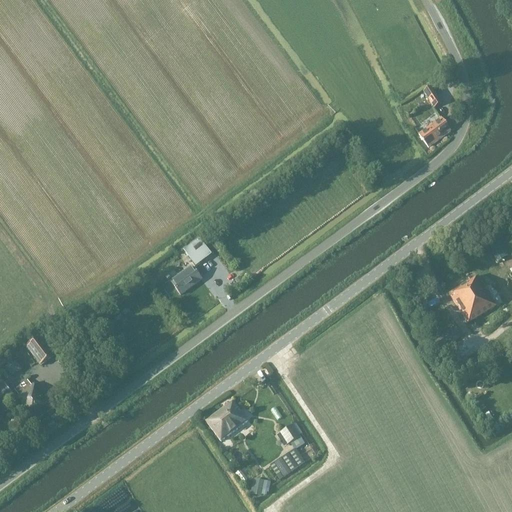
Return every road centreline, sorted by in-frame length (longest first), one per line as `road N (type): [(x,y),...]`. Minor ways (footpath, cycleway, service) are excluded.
road 1 (unclassified): [(0,485),(453,145),(464,120),(464,81),(426,0)]
road 2 (tertiary): [(57,511),(511,173)]
